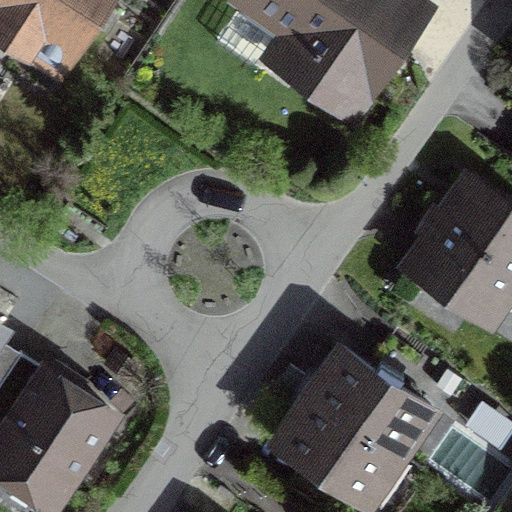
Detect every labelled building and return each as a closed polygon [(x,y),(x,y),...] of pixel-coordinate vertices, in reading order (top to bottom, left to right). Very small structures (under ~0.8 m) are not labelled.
[(101,0),(0,0),(0,18),(62,59),(101,0)] [(423,6),(415,0),(248,0),(313,45),(299,65),(355,103),(423,6)] [(511,79),(501,95),(511,103),(511,147),(507,155),(511,158),(511,79)] [(511,290),(511,208),(465,176),(408,259),(427,271),(429,283),(439,291),(452,288),(494,317),(511,290)] [(309,388),(407,456),(423,434),(414,428),(450,377),(393,337),(373,364),(341,342),(309,388)] [(113,409),(19,350),(0,379),(0,461),(56,497),(113,409)] [(407,456),(309,388),(277,434),(308,456),(287,486),(323,511),(417,511),(425,501),(392,478),(407,456)]
